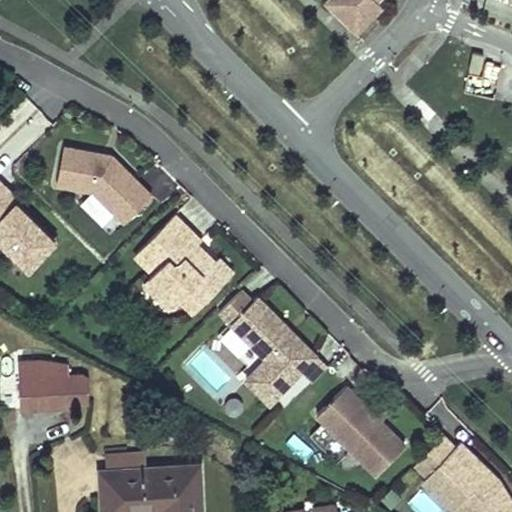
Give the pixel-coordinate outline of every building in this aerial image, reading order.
[(329,0),(351,21),(352,20),(363,9),(368,13),(369,14),(381,2),(380,0),(379,0),(329,0)] [(352,20),(356,25),(368,13),(363,9),(352,20)] [(483,55),(472,53),(468,70),(478,73),(483,55)] [(65,145),(57,183),(93,191),(125,222),(154,193),(122,161),(107,159),(108,153),(65,145)] [(114,154),(108,153),(107,159),(122,161),(114,154)] [(0,186),(0,238),(29,267),(55,241),(0,186)] [(175,214),(135,254),(153,272),(149,276),(176,303),(180,299),(194,312),(234,272),(219,258),(213,264),(196,246),(201,240),(175,214)] [(149,276),(144,282),(170,308),(176,303),(149,276)] [(257,296),(252,301),(241,289),(220,311),(266,357),(247,377),(270,401),(317,355),(297,336),(295,339),(285,329),(288,326),(257,296)] [(288,326),(285,329),(295,339),(297,336),(288,326)] [(328,366),(317,355),(303,369),(313,380),(328,366)] [(19,362),(21,408),(70,405),(70,400),(90,399),(89,380),(83,375),(69,375),(68,365),(43,360),(19,362)] [(346,384),(318,413),(376,471),(405,442),(381,419),(371,408),(346,384)] [(375,404),(371,408),(381,419),(385,415),(375,404)] [(173,413),(166,429),(181,436),(189,420),(173,413)] [(511,511),(511,501),(499,478),(475,455),(464,455),(443,434),(416,461),(428,474),(458,503),(461,499),(466,504),(470,511),(511,511)] [(461,441),(455,446),(464,455),(475,455),(461,441)] [(104,450),(105,470),(147,467),(146,448),(104,450)] [(202,511),(200,464),(147,467),(105,470),(103,470),(104,511),(155,511),(158,511),(202,511)] [(453,507),(458,503),(428,474),(423,478),(453,507)] [(461,499),(458,503),(460,506),(463,511),(470,511),(466,504),(461,499)]
